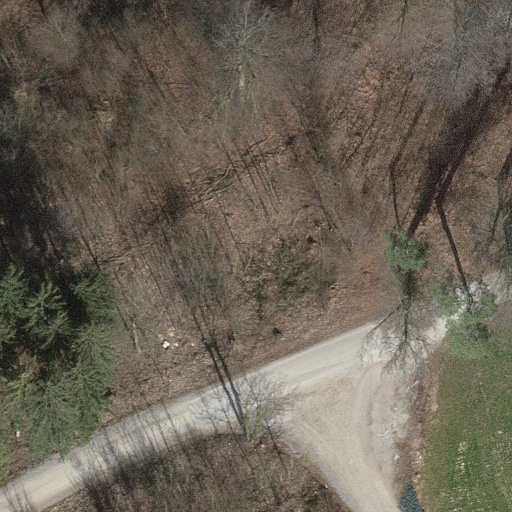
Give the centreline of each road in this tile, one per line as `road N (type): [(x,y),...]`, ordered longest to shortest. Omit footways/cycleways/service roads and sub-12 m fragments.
road 1 (unclassified): [(4,511),(122,447),(511,281)]
road 2 (track): [(390,511),(277,381)]
